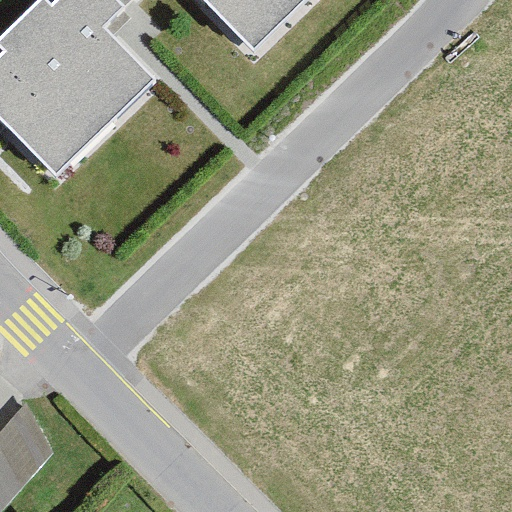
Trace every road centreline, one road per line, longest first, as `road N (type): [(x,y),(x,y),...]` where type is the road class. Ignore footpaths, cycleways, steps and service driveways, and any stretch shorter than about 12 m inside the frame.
road 1 (residential): [(74,364),(454,0)]
road 2 (residential): [(74,364),(210,511)]
